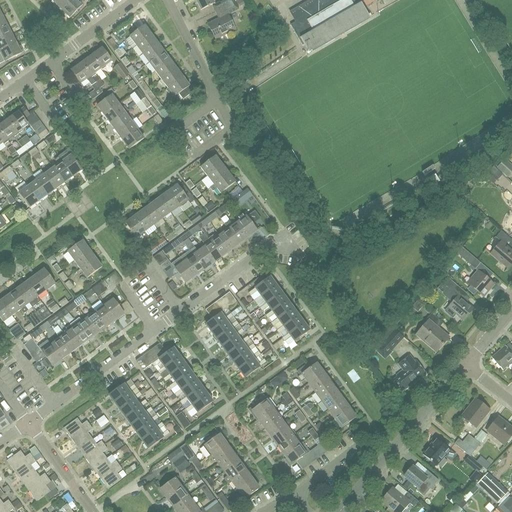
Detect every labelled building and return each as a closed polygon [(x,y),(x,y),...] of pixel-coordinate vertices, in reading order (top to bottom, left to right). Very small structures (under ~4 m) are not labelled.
[(56,0),(54,3),(61,10),(71,0),(56,0)] [(77,0),(71,0),(61,10),(69,18),(82,5),(77,0)] [(195,0),(200,10),(214,3),(212,0),(195,0)] [(236,0),(234,2),(214,12),(218,19),(208,24),(215,39),(235,29),(228,15),(240,10),(236,2),(237,1),(239,7),(246,4),(243,0),(236,0)] [(234,2),(236,0),(222,0),(211,6),(214,12),(234,2)] [(304,45),(308,53),(369,17),(361,3),(363,1),(362,0),(296,0),(286,6),(295,21),(290,24),(302,46),(304,45)] [(6,25),(0,27),(0,39),(11,34),(6,25)] [(136,45),(151,34),(144,26),(129,37),(136,45)] [(11,34),(0,39),(0,51),(16,43),(11,34)] [(151,34),(136,45),(142,54),(157,43),(151,34)] [(16,43),(0,51),(0,52),(5,62),(21,53),(16,43)] [(163,51),(157,43),(142,54),(148,62),(163,51)] [(101,69),(102,71),(106,68),(105,65),(112,61),(102,48),(91,55),(101,69)] [(122,48),(120,50),(119,48),(114,52),(119,58),(126,53),(122,48)] [(163,51),(148,62),(155,71),(170,60),(163,51)] [(101,69),(91,55),(81,63),(100,88),(104,85),(95,72),(100,69),(102,71),(101,69)] [(125,57),(121,60),(126,67),(130,63),(125,57)] [(176,69),(170,60),(155,71),(161,80),(176,69)] [(100,88),(81,63),(70,71),(80,84),(87,79),(94,90),(89,94),(92,100),(103,93),(100,88)] [(123,79),(128,76),(120,64),(115,68),(123,79)] [(131,65),(127,69),(132,75),(136,72),(131,65)] [(182,77),(176,69),(161,80),(167,88),(182,77)] [(142,72),(138,75),(138,74),(133,77),(138,84),(142,81),(142,80),(146,77),(142,72)] [(189,86),(182,77),(167,88),(174,97),(178,94),(183,100),(192,93),(187,87),(189,86)] [(133,90),(137,87),(132,81),(128,84),(133,90)] [(144,83),(140,86),(144,92),(149,89),(144,83)] [(99,97),(103,102),(97,106),(103,115),(118,104),(112,95),(115,93),(111,88),(99,97)] [(134,92),(139,99),(143,96),(139,89),(134,92)] [(150,91),(146,94),(151,101),(155,98),(150,91)] [(141,101),(145,107),(150,104),(145,98),(141,101)] [(157,100),(152,103),(157,109),(161,106),(157,100)] [(121,108),(118,104),(103,115),(109,124),(128,110),(124,106),(121,108)] [(147,110),(152,116),(156,113),(151,106),(147,110)] [(29,115),(23,107),(7,119),(17,132),(28,125),(27,123),(23,119),(29,115)] [(128,110),(109,124),(115,132),(134,119),(131,114),(127,117),(125,113),(128,111),(128,110)] [(33,112),(29,115),(23,119),(27,123),(36,116),(33,112)] [(153,118),(158,125),(162,121),(158,115),(153,118)] [(39,120),(36,116),(27,123),(28,125),(30,127),(39,120)] [(17,132),(7,119),(0,124),(0,130),(7,140),(17,132)] [(134,119),(115,132),(122,141),(137,130),(131,122),(134,119)] [(43,125),(39,120),(30,127),(33,132),(43,125)] [(43,125),(33,132),(36,136),(46,129),(43,125)] [(49,133),(46,129),(36,136),(39,140),(49,133)] [(143,138),(137,130),(122,141),(128,149),(143,138)] [(26,135),(22,139),(26,145),(30,141),(26,135)] [(52,135),(46,140),(49,144),(55,139),(52,135)] [(26,145),(22,139),(17,142),(22,148),(26,145)] [(37,146),(40,150),(47,146),(44,141),(37,146)] [(16,152),(12,146),(7,149),(12,155),(16,152)] [(38,152),(35,148),(29,152),(32,157),(38,152)] [(20,159),(23,163),(30,158),(27,154),(20,159)] [(62,162),(73,176),(81,170),(74,161),(70,155),(62,162)] [(207,176),(221,165),(215,156),(200,168),(207,176)] [(62,162),(58,157),(54,160),(58,165),(53,168),(64,183),(73,176),(62,162)] [(511,165),(505,159),(496,169),(502,174),(503,174),(508,178),(511,173),(511,165)] [(18,160),(11,165),(14,169),(21,164),(18,160)] [(221,165),(207,176),(213,185),(228,173),(221,165)] [(502,174),(496,169),(492,165),(483,176),(493,185),(502,174)] [(3,171),(6,176),(12,171),(13,171),(9,166),(3,171)] [(64,183),(53,168),(45,174),(55,189),(64,183)] [(12,171),(6,176),(9,179),(15,174),(12,171)] [(234,182),(228,173),(213,185),(210,187),(213,191),(216,189),(220,193),(234,182)] [(55,189),(45,174),(36,181),(47,195),(55,189)] [(190,180),(185,183),(190,189),(194,186),(190,180)] [(47,195),(36,181),(27,187),(38,202),(47,195)] [(177,185),(168,191),(179,207),(183,212),(191,205),(190,204),(195,200),(187,190),(182,183),(178,187),(177,185)] [(0,190),(6,199),(10,196),(4,187),(0,190)] [(38,202),(27,187),(19,193),(30,208),(38,202)] [(196,188),(191,192),(196,198),(201,195),(196,188)] [(168,191),(159,198),(171,213),(179,207),(168,191)] [(15,202),(10,196),(6,199),(11,205),(15,202)] [(202,197),(198,200),(203,207),(207,203),(202,197)] [(232,199),(224,205),(228,210),(236,203),(235,201),(237,199),(235,197),(232,199)] [(159,198),(151,204),(162,219),(171,213),(159,198)] [(214,207),(210,202),(204,207),(208,211),(214,207)] [(21,211),(17,204),(13,207),(17,214),(21,211)] [(162,219),(151,204),(142,210),(153,225),(162,219)] [(228,210),(224,205),(216,211),(219,216),(228,210)] [(153,225),(142,210),(134,217),(145,232),(147,234),(153,230),(151,228),(153,225)] [(216,211),(207,218),(210,223),(219,216),(216,211)] [(257,230),(253,225),(260,219),(255,211),(247,217),(246,216),(237,222),(248,237),(257,230)] [(191,219),(189,220),(192,225),(195,223),(201,218),(198,214),(191,219)] [(145,232),(134,217),(125,223),(136,238),(145,232)] [(207,218),(198,224),(201,229),(210,223),(207,218)] [(183,225),(186,229),(192,225),(189,220),(183,225)] [(248,237),(237,222),(232,226),(229,221),(225,224),(239,243),(248,237)] [(201,229),(198,224),(189,231),(192,236),(201,229)] [(239,243),(225,224),(224,224),(227,229),(219,235),(230,250),(239,243)] [(181,227),(179,228),(174,231),(177,236),(184,231),(181,227)] [(189,231),(180,238),(183,242),(192,236),(189,231)] [(495,238),(500,242),(490,253),(507,268),(511,262),(511,251),(509,248),(511,244),(511,240),(501,231),(495,238)] [(172,233),(166,238),(169,242),(175,237),(172,233)] [(213,235),(208,239),(221,256),(230,250),(219,235),(215,238),(213,235)] [(180,238),(171,244),(174,249),(183,242),(180,238)] [(164,239),(155,245),(158,250),(167,243),(164,239)] [(221,256),(208,239),(203,243),(205,246),(201,248),(212,263),(221,256)] [(74,261),(89,250),(83,241),(67,252),(74,261)] [(174,249),(171,244),(162,251),(165,256),(174,249)] [(158,250),(155,245),(149,250),(152,255),(158,250)] [(195,247),(190,251),(203,269),(212,263),(201,248),(198,251),(195,247)] [(95,258),(89,250),(74,261),(80,269),(95,258)] [(165,256),(162,251),(153,257),(159,266),(168,259),(165,256)] [(203,269),(190,251),(185,254),(188,259),(184,261),(194,276),(203,269)] [(102,267),(95,258),(80,269),(86,278),(102,267)] [(168,259),(159,266),(162,270),(171,264),(168,259)] [(475,269),(480,263),(475,259),(470,265),(475,269)] [(194,276),(184,261),(174,268),(175,269),(178,273),(185,283),(194,276)] [(487,269),(480,263),(475,269),(476,270),(466,282),(468,283),(483,296),(493,284),(488,280),(482,275),(487,269)] [(61,270),(56,264),(52,267),(57,273),(61,270)] [(172,265),(171,264),(162,270),(166,275),(174,268),(172,265)] [(66,267),(62,270),(67,277),(71,274),(66,267)] [(174,268),(166,275),(169,279),(178,273),(175,269),(174,268)] [(44,269),(35,276),(46,291),(55,284),(44,269)] [(58,276),(63,282),(68,279),(63,272),(58,276)] [(73,275),(68,278),(73,285),(77,282),(73,275)] [(46,291),(35,276),(27,282),(41,301),(38,297),(46,291)] [(261,296),(276,284),(270,277),(255,288),(248,293),(251,296),(257,291),(261,295),(261,296)] [(453,301),(444,311),(452,318),(456,314),(463,321),(473,309),(466,303),(471,297),(448,277),(442,283),(448,288),(444,293),(453,301)] [(74,287),(69,281),(65,284),(69,291),(74,287)] [(41,301),(27,282),(18,288),(32,308),(41,301)] [(101,282),(92,289),(95,294),(97,297),(106,291),(101,282)] [(261,296),(261,295),(254,301),(256,304),(263,299),(266,303),(281,292),(276,284),(261,296)] [(18,288),(9,295),(24,314),(28,310),(25,306),(29,303),(32,308),(18,288)] [(92,289),(83,295),(86,300),(95,294),(92,289)] [(224,295),(231,305),(236,301),(229,292),(224,295)] [(266,303),(259,308),(262,312),(269,306),(272,310),(272,311),(287,300),(281,292),(266,303)] [(24,314),(9,295),(1,301),(12,316),(20,310),(24,314)] [(83,295),(74,302),(77,307),(86,300),(83,295)] [(108,303),(104,306),(115,320),(124,313),(114,299),(113,300),(110,295),(105,299),(108,303)] [(231,305),(224,295),(219,299),(226,309),(231,305)] [(68,302),(65,299),(65,298),(58,303),(61,307),(68,302)] [(219,299),(214,302),(222,312),(226,309),(219,299)] [(272,311),(272,310),(265,316),(267,319),(274,314),(277,318),(278,318),(293,307),(287,300),(272,311)] [(12,316),(1,301),(0,301),(0,318),(3,322),(12,316)] [(418,312),(423,306),(417,301),(411,307),(418,312)] [(74,302),(65,308),(69,313),(77,307),(74,302)] [(214,302),(210,306),(217,316),(220,313),(222,312),(214,302)] [(59,309),(58,307),(56,305),(50,309),(53,313),(59,309)] [(104,306),(95,313),(106,327),(115,320),(104,306)] [(217,316),(210,306),(205,310),(212,319),(217,316)] [(278,318),(277,318),(270,323),(273,327),(280,321),(283,326),(298,315),(293,307),(278,318)] [(426,320),(427,321),(417,334),(436,351),(448,337),(438,329),(443,323),(424,307),(422,309),(430,315),(426,320)] [(69,313),(65,308),(56,315),(60,320),(69,313)] [(48,311),(41,316),(44,320),(51,315),(48,311)] [(106,327),(95,313),(86,319),(97,333),(106,327)] [(217,316),(212,319),(205,324),(211,332),(226,321),(227,321),(234,316),(232,313),(224,318),(220,313),(217,316)] [(60,320),(56,315),(47,321),(51,326),(60,320)] [(298,315),(283,326),(276,331),(279,334),(286,329),(289,333),(304,322),(298,315)] [(39,317),(33,322),(36,326),(42,321),(39,317)] [(97,333),(86,319),(82,322),(79,318),(75,321),(88,340),(97,333)] [(51,326),(47,321),(38,328),(42,333),(51,326)] [(73,329),(69,332),(79,346),(88,340),(75,321),(70,325),(73,329)] [(230,326),(227,321),(226,321),(211,332),(217,339),(232,328),(232,329),(239,324),(236,321),(230,326)] [(289,333),(282,338),(284,342),(291,337),(295,341),(309,330),(304,322),(289,333)] [(24,328),(27,332),(34,328),(31,323),(24,328)] [(393,350),(404,338),(392,327),(380,340),(382,341),(374,350),(385,360),(394,350),(393,350)] [(29,334),(29,335),(32,339),(33,339),(42,333),(38,328),(29,335),(29,334)] [(236,333),(232,329),(232,328),(217,339),(222,347),(238,336),(238,337),(244,332),(241,329),(236,333)] [(22,330),(16,334),(19,339),(25,334),(22,330)] [(79,346),(69,332),(64,335),(61,331),(56,335),(60,339),(71,353),(79,346)] [(32,339),(29,335),(23,339),(26,343),(32,339)] [(241,341),(238,337),(238,336),(222,347),(228,355),(243,343),(244,344),(250,339),(253,337),(251,335),(248,337),(247,336),(241,341)] [(32,339),(26,343),(26,344),(24,345),(30,354),(38,347),(33,339),(32,339)] [(60,339),(51,345),(62,359),(71,353),(60,339)] [(276,350),(285,344),(281,339),(272,346),(276,350)] [(43,343),(38,347),(42,352),(45,356),(52,366),(62,359),(51,345),(47,348),(43,343)] [(160,343),(153,347),(160,357),(167,352),(160,343)] [(247,348),(244,344),(243,343),(228,355),(234,362),(249,351),(249,352),(255,347),(253,344),(247,348)] [(511,347),(509,343),(505,347),(504,346),(491,358),(502,370),(511,360),(511,347)] [(42,352),(38,347),(30,354),(33,358),(42,352)] [(153,347),(147,352),(154,361),(160,357),(153,347)] [(167,352),(160,357),(154,361),(152,363),(154,367),(161,362),(164,366),(179,355),(173,347),(167,352)] [(265,358),(271,353),(269,349),(262,354),(265,358)] [(249,351),(234,362),(239,370),(255,359),(261,354),(258,351),(252,356),(249,352),(249,351)] [(42,352),(33,358),(37,363),(45,356),(42,352)] [(147,352),(141,356),(148,366),(152,363),(154,361),(147,352)] [(164,366),(157,371),(160,375),(166,370),(169,374),(185,363),(179,355),(164,366)] [(148,366),(141,356),(136,360),(143,370),(148,366)] [(394,384),(401,393),(421,377),(420,376),(424,372),(415,361),(414,361),(410,356),(398,365),(402,370),(396,376),(399,380),(394,384)] [(255,359),(239,370),(245,378),(260,366),(266,362),(264,359),(258,363),(255,359)] [(169,374),(163,379),(165,382),(172,377),(175,382),(190,371),(185,363),(169,374)] [(309,383),(323,372),(316,363),(310,368),(307,364),(296,371),(300,376),(297,377),(301,383),(306,379),(309,383)] [(149,370),(144,374),(148,378),(152,375),(149,370)] [(190,371),(175,382),(165,389),(168,392),(177,385),(181,389),(196,378),(190,371)] [(277,377),(282,383),(288,379),(283,372),(277,377)] [(330,381),(323,372),(309,383),(315,392),(330,381)] [(270,382),(275,388),(281,384),(276,377),(270,382)] [(181,389),(174,394),(176,398),(183,393),(186,397),(201,386),(196,378),(181,389)] [(330,381),(315,392),(322,400),(336,390),(330,381)] [(134,385),(128,389),(124,383),(108,395),(114,403),(130,391),(130,392),(136,388),(134,385)] [(186,397),(179,402),(182,405),(188,400),(192,404),(192,405),(207,394),(201,386),(186,397)] [(292,395),(297,392),(293,387),(288,391),(292,395)] [(343,399),(336,390),(322,400),(328,409),(343,399)] [(130,391),(114,403),(120,411),(135,399),(136,400),(142,395),(139,392),(133,396),(130,392),(130,391)] [(297,392),(292,395),(295,400),(300,397),(297,392)] [(285,401),(289,397),(286,393),(281,396),(285,401)] [(0,394),(0,410),(1,412),(8,406),(0,394)] [(192,405),(192,404),(185,410),(188,413),(194,408),(198,413),(213,402),(207,394),(192,405)] [(135,399),(120,411),(125,418),(141,407),(142,408),(152,400),(149,396),(139,404),(136,400),(135,399)] [(289,397),(285,401),(288,406),(293,402),(289,397)] [(258,420),(276,407),(269,398),(266,400),(260,404),(259,403),(257,402),(249,408),(252,411),(258,420)] [(343,399),(328,409),(335,418),(349,408),(343,399)] [(489,410),(475,399),(461,417),(475,428),(489,410)] [(170,409),(173,412),(179,407),(177,404),(170,409)] [(305,413),(310,409),(306,405),(301,409),(305,413)] [(141,407),(125,418),(131,426),(146,414),(147,415),(153,410),(150,407),(144,412),(142,408),(141,407)] [(276,407),(258,420),(265,429),(280,418),(273,410),(276,407)] [(159,418),(168,411),(165,408),(156,414),(159,418)] [(356,417),(349,408),(335,418),(342,427),(356,417)] [(102,414),(98,409),(93,413),(97,417),(102,414)] [(310,409),(305,413),(308,418),(313,414),(310,409)] [(298,418),(302,415),(299,410),(294,414),(298,418)] [(181,412),(176,416),(185,429),(190,425),(181,412)] [(146,414),(131,426),(136,434),(152,422),(153,423),(159,418),(156,415),(150,419),(147,415),(146,414)] [(302,415),(298,418),(301,423),(306,420),(302,415)] [(108,422),(103,416),(96,421),(101,428),(108,422)] [(511,434),(511,428),(498,417),(486,432),(504,445),(511,434)] [(71,438),(90,425),(87,421),(82,424),(77,418),(63,428),(71,438)] [(280,418),(265,429),(271,438),(286,427),(280,418)] [(156,427),(153,423),(152,422),(136,434),(142,441),(158,430),(164,426),(162,422),(156,427)] [(318,431),(323,427),(319,423),(314,426),(318,431)] [(93,429),(90,425),(71,438),(78,448),(92,438),(87,432),(93,429)] [(178,425),(172,429),(176,434),(181,430),(178,425)] [(115,432),(110,426),(105,430),(110,436),(115,432)] [(286,427),(271,438),(278,447),(295,434),(292,430),(290,429),(289,431),(286,427)] [(326,432),(323,427),(318,431),(321,436),(326,432)] [(311,436),(316,433),(312,428),(307,432),(311,436)] [(158,430),(142,441),(148,449),(169,433),(167,430),(161,435),(158,430)] [(201,432),(196,436),(200,442),(206,438),(202,432),(201,432)] [(316,433),(311,436),(315,441),(319,437),(316,433)] [(211,438),(211,441),(205,445),(211,454),(226,444),(219,435),(218,435),(216,434),(211,438)] [(299,439),(295,434),(278,447),(284,455),(299,445),(296,441),(299,439)] [(464,452),(474,439),(468,435),(462,442),(458,439),(454,444),(464,452)] [(96,444),(92,438),(78,448),(85,458),(104,445),(101,441),(96,444)] [(115,452),(123,446),(118,439),(110,445),(115,452)] [(432,445),(424,455),(436,466),(444,456),(450,462),(456,456),(435,439),(431,444),(432,445)] [(464,452),(469,456),(470,457),(480,444),(474,439),(464,452)] [(322,442),(318,445),(324,454),(329,451),(322,442)] [(232,452),(226,444),(211,454),(218,463),(232,452)] [(104,445),(85,458),(92,468),(106,458),(102,452),(107,449),(104,445)] [(124,453),(128,450),(125,445),(120,449),(124,453)] [(299,445),(284,455),(287,458),(284,460),(289,467),(291,465),(296,461),(300,458),(305,455),(306,454),(299,445)] [(324,454),(318,445),(313,449),(320,457),(324,454)] [(31,455),(33,457),(34,458),(40,454),(35,447),(30,451),(32,454),(31,455)] [(178,449),(168,457),(172,463),(183,455),(178,449)] [(313,449),(309,452),(315,461),(320,457),(313,449)] [(33,457),(31,455),(30,454),(25,457),(20,451),(14,455),(12,453),(6,458),(8,460),(6,461),(14,471),(33,457)] [(232,452),(218,463),(224,472),(239,461),(232,452)] [(309,452),(306,454),(305,455),(311,464),(315,461),(309,452)] [(189,463),(183,455),(172,463),(179,471),(189,463)] [(311,464),(305,455),(300,458),(307,467),(311,464)] [(470,457),(469,456),(464,462),(478,474),(483,468),(480,465),(470,457)] [(33,457),(14,471),(21,481),(35,471),(31,466),(36,462),(36,461),(34,458),(33,457)] [(480,465),(483,468),(483,467),(486,470),(494,462),(488,457),(480,465)] [(106,458),(92,468),(100,478),(118,465),(116,461),(111,465),(106,458)] [(307,467),(300,458),(296,461),(302,470),(307,467)] [(239,461),(224,472),(227,476),(223,479),(227,484),(231,481),(246,470),(239,461)] [(200,463),(195,466),(198,471),(203,468),(200,463)] [(118,465),(100,478),(107,489),(121,479),(116,473),(121,469),(118,465)] [(426,470),(422,476),(412,467),(403,477),(417,488),(415,490),(424,497),(430,489),(431,490),(439,480),(426,470)] [(252,479),(246,470),(231,481),(237,490),(252,479)] [(40,477),(35,471),(21,481),(29,491),(48,477),(45,473),(40,477)] [(477,484),(498,503),(503,498),(498,493),(502,488),(487,473),(477,484)] [(55,475),(53,477),(50,479),(54,484),(59,480),(55,475)] [(198,475),(193,479),(197,484),(201,480),(198,475)] [(208,484),(213,481),(209,476),(204,480),(208,484)] [(48,477),(29,491),(36,502),(50,491),(46,485),(51,482),(48,477)] [(167,498),(181,487),(175,478),(160,488),(167,498)] [(259,488),(252,479),(237,490),(244,499),(259,488)] [(216,485),(213,481),(208,484),(211,489),(216,485)] [(468,490),(472,494),(478,489),(474,485),(468,490)] [(187,496),(181,487),(167,498),(173,506),(187,496)] [(407,492),(402,497),(393,489),(382,502),(394,511),(399,511),(408,502),(415,508),(419,502),(407,492)] [(452,504),(459,496),(452,491),(446,499),(452,504)] [(73,501),(68,493),(63,496),(69,504),(73,501)] [(211,493),(206,496),(210,501),(214,498),(211,493)] [(187,496),(173,506),(177,511),(184,511),(194,505),(187,496)] [(503,511),(511,511),(511,499),(508,496),(498,507),(503,511)] [(225,498),(221,502),(228,511),(233,508),(225,498)] [(455,504),(461,509),(467,503),(461,498),(455,504)] [(17,499),(11,504),(13,506),(14,508),(15,510),(16,511),(19,509),(22,507),(20,503),(17,499)] [(0,511),(5,509),(11,504),(9,502),(8,500),(5,502),(3,504),(0,501),(0,500),(0,511)] [(217,501),(216,500),(204,509),(202,507),(198,510),(194,505),(184,511),(202,511),(204,511),(208,508),(213,505),(217,501)] [(217,501),(213,505),(217,511),(222,511),(224,511),(217,501)]
